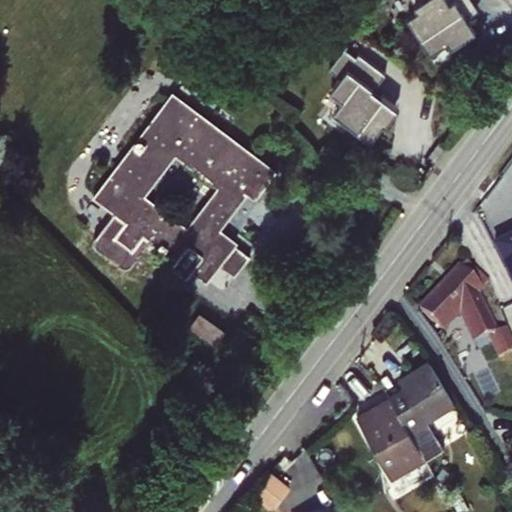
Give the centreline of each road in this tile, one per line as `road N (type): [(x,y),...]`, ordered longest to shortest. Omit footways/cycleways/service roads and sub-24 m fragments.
road 1 (secondary): [(511,105),(201,511)]
road 2 (unknown): [(434,207),(382,195),(338,197),(254,217)]
